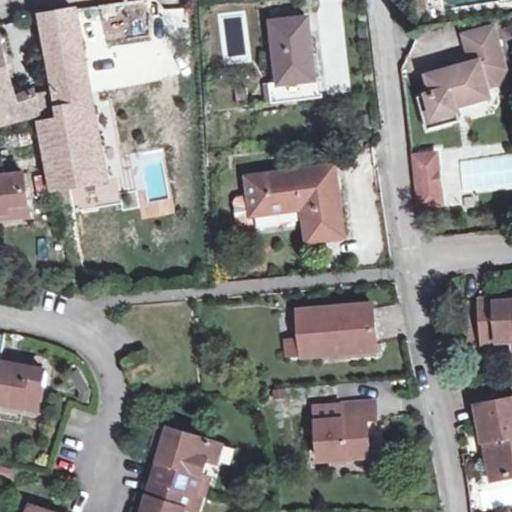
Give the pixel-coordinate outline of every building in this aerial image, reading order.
[(108,179),(77,8),(42,14),(61,117),(41,121),(53,189),(108,179)] [(5,18),(0,19),(0,118),(57,104),(51,83),(23,90),(5,18)] [(281,83),(271,84),(273,102),(323,96),(318,56),(314,56),(310,19),(274,24),(281,83)] [(496,26),(467,33),(473,61),(429,72),(434,89),(420,93),(428,126),(460,118),(457,102),(491,94),(489,83),(500,80),(506,66),(496,26)] [(436,150),(412,153),(415,175),(418,204),(441,201),(436,150)] [(335,166),(300,171),(300,181),(336,176),(335,166)] [(300,181),(300,171),(248,178),(251,196),(253,215),(304,208),(309,242),(348,236),(345,212),(341,213),(336,176),(300,181)] [(0,213),(6,213),(6,217),(30,215),(25,173),(0,175),(0,213)] [(253,215),(251,196),(233,198),(230,203),(233,227),(254,225),(253,215)] [(511,301),(496,302),(495,299),(480,299),(482,342),(511,340),(511,301)] [(303,356),(376,350),(372,304),(299,311),(303,356)] [(125,361),(134,379),(153,370),(144,352),(125,361)] [(0,362),(0,402),(24,407),(26,399),(40,401),(45,370),(0,362)] [(26,399),(24,407),(39,410),(40,401),(26,399)] [(483,442),(489,441),(497,479),(511,475),(511,399),(476,407),(483,442)] [(342,421),(317,422),(319,460),(368,457),(366,419),(376,418),(375,403),(341,405),(342,421)] [(209,462),(219,465),(225,447),(170,429),(153,480),(198,494),(209,462)] [(208,497),(219,465),(209,462),(198,494),(205,496),(208,497)] [(191,511),(199,511),(205,496),(198,494),(153,480),(148,495),(142,511),(185,511),(186,510),(191,511)]
